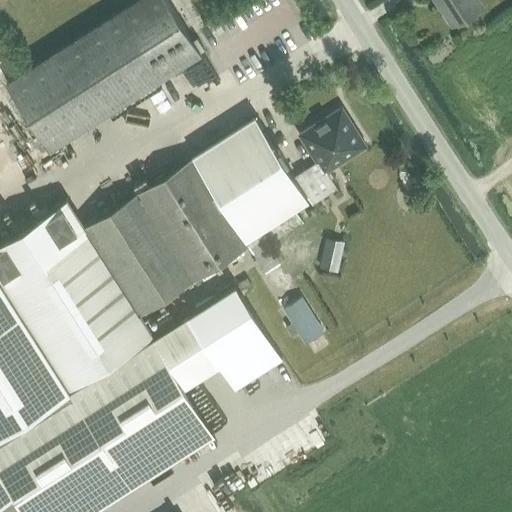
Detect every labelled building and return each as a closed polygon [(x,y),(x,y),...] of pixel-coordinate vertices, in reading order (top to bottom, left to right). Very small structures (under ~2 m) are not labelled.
[(167,0),(131,0),(6,82),(49,149),(200,50),(167,0)] [(439,0),(454,23),(481,5),(478,0),(439,0)] [(218,33),(223,29),(219,24),(214,27),(218,33)] [(300,134),(317,161),(318,164),(321,162),(327,172),(328,172),(368,146),(343,107),(300,134)] [(318,164),(317,161),(296,174),(256,113),(86,223),(142,309),(250,238),(272,224),(275,228),(298,214),(338,189),(328,172),(327,172),(321,162),(318,164)] [(59,162),(86,148),(81,138),(54,152),(59,162)] [(155,333),(68,198),(0,241),(0,282),(58,373),(68,389),(153,334),(155,333)] [(298,214),(275,228),(272,224),(250,238),(246,241),(266,272),(280,263),(268,245),(303,222),(298,214)] [(341,253),(325,249),(321,265),(337,269),(341,253)] [(0,487),(9,482),(0,467),(0,409),(58,373),(0,282),(0,487)] [(282,355),(236,283),(189,313),(235,385),(282,355)] [(306,341),(323,330),(301,295),(284,306),(306,341)] [(68,389),(58,373),(0,409),(0,467),(16,493),(28,511),(90,511),(216,432),(153,334),(68,389)]
